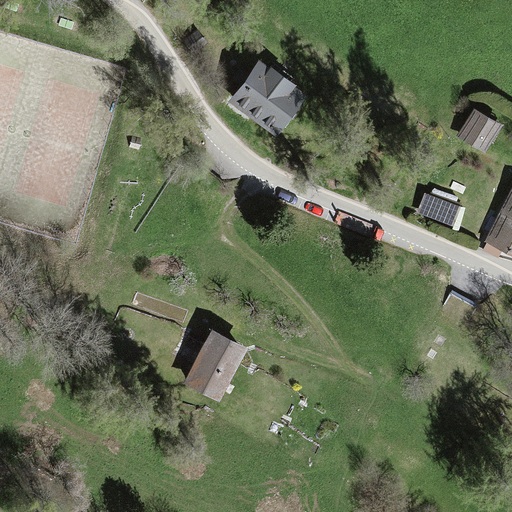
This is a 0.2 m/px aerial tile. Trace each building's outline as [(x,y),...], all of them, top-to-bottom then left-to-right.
[(310,92),(257,59),(228,105),(282,138),(310,92)] [(500,125),(474,111),(458,142),(483,156),(500,125)] [(511,183),(485,243),(511,255),(511,183)] [(426,185),(420,210),(460,219),(466,194),(426,185)] [(244,349),(208,332),(182,388),(218,405),(244,349)]
